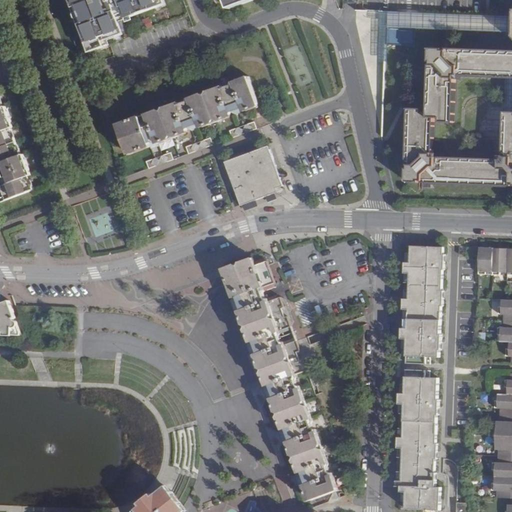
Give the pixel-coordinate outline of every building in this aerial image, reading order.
[(69,0),(89,52),(91,52),(71,0),(69,0)] [(71,0),(91,52),(98,49),(105,47),(103,42),(108,41),(107,36),(121,31),(119,22),(163,6),(160,0),(71,0)] [(225,0),(229,9),(252,0),(225,0)] [(393,46),(393,11),(378,11),(378,46),(393,46)] [(394,26),(429,27),(429,16),(394,15),(394,26)] [(123,35),(121,31),(107,36),(108,41),(123,35)] [(214,44),(204,47),(206,52),(215,49),(214,44)] [(511,54),(433,51),(430,116),(423,115),(423,111),(410,110),(406,182),(511,186),(511,54)] [(130,154),(189,133),(187,126),(199,122),(201,128),(234,116),(232,110),(244,105),(246,112),(263,105),(263,104),(251,74),(234,81),(236,84),(224,89),(222,85),(189,97),(190,100),(179,105),(178,101),(118,123),(130,154)] [(0,180),(7,200),(36,189),(31,176),(34,174),(27,155),(25,156),(15,128),(17,127),(10,107),(8,108),(4,97),(2,98),(1,93),(0,93),(0,180)] [(246,131),(251,133),(258,131),(256,124),(249,126),(246,131)] [(231,133),(234,140),(241,137),(243,132),(238,130),(231,133)] [(206,149),(214,146),(211,139),(203,142),(201,147),(206,149)] [(185,148),(188,156),(196,153),(198,148),(193,146),(185,148)] [(283,187),(269,150),(228,165),(243,205),(278,192),(277,189),(283,187)] [(167,163),(175,160),(173,153),(165,156),(163,161),(167,163)] [(155,160),(147,163),(150,170),(157,167),(159,162),(155,160)] [(444,254),(444,246),(412,246),(411,261),(405,261),(405,272),(410,272),(409,297),(404,297),(404,309),(409,310),(408,327),(403,326),(403,338),(408,338),(407,362),(432,363),(432,355),(439,355),(440,347),(442,347),(443,333),(440,332),(441,310),(444,310),(444,290),(442,290),(443,268),(446,268),(446,254),(444,254)] [(511,247),(480,247),(479,272),(511,272),(511,247)] [(308,488),(315,505),(344,494),(342,488),(344,487),(302,373),(308,370),(309,367),(305,356),(303,357),(300,349),(302,348),(298,337),(296,337),(289,339),(285,328),(291,326),(292,322),(290,316),(288,316),(285,308),(287,307),(284,299),(280,298),(275,300),(270,286),(275,284),(276,280),(274,274),(272,275),(269,266),(271,266),(269,259),(266,256),(260,259),(258,254),(226,265),(229,273),(237,296),(234,300),(240,303),(241,306),(238,311),(243,313),(255,343),(253,344),(251,348),(252,351),(257,353),(258,352),(269,382),(265,388),(270,390),(271,393),(269,399),(276,401),(285,426),(280,432),(287,434),(287,437),(284,443),(292,444),(301,469),(296,476),(303,477),(304,480),(300,486),(308,488)] [(0,333),(22,334),(12,307),(9,299),(3,302),(0,301),(0,333)] [(511,299),(502,299),(501,314),(504,313),(503,327),(501,326),(501,341),(509,341),(509,355),(511,355),(511,363),(511,299)] [(398,478),(398,485),(402,485),(402,490),(407,490),(406,506),(440,508),(441,487),(437,486),(438,470),(436,470),(436,458),(438,458),(439,443),(436,443),(438,415),(440,414),(440,397),(438,397),(439,378),(427,377),(427,370),(407,369),(406,392),(400,392),(400,403),(405,403),(404,436),(398,436),(398,447),(403,448),(403,479),(398,478)] [(506,511),(511,511),(511,372),(511,380),(507,380),(507,393),(498,393),(498,407),(499,407),(499,419),(497,419),(494,490),(497,490),(496,498),(511,498),(511,504),(507,504),(506,511)] [(185,511),(187,511),(183,506),(167,486),(134,511),(185,511)]
